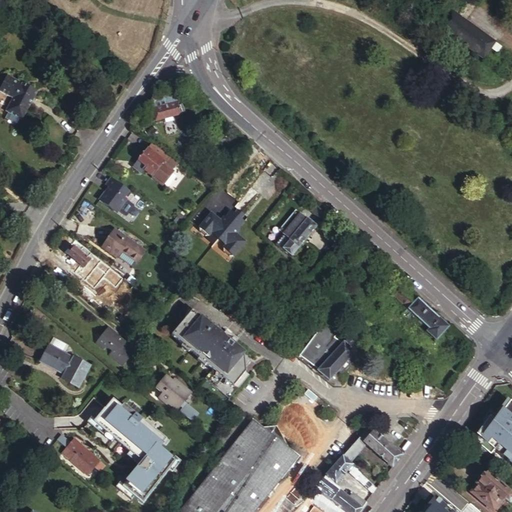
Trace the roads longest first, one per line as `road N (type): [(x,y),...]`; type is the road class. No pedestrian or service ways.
road 1 (tertiary): [(498,352),(208,81)]
road 2 (residential): [(152,69),(66,191),(0,308)]
road 3 (secondary): [(385,511),(498,352)]
